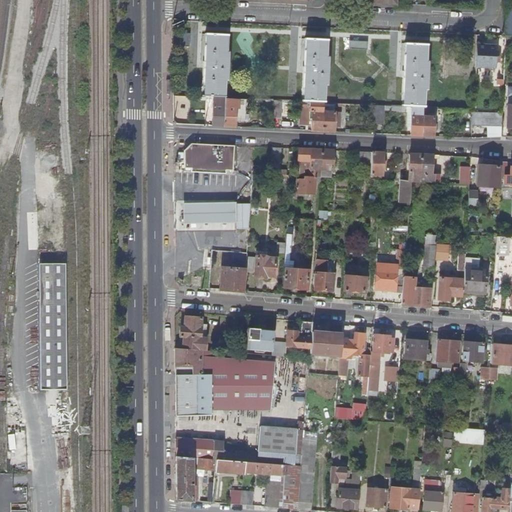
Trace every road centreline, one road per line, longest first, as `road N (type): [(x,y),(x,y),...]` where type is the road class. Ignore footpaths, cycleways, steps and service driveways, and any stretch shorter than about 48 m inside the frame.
road 1 (primary): [(133,0),(136,511)]
road 2 (residential): [(511,149),(153,129)]
road 3 (residential): [(155,296),(511,324)]
road 4 (residential): [(153,7),(472,24),(483,20),(490,0)]
road 5 (primary): [(157,509),(155,296)]
road 6 (primary): [(155,296),(153,129)]
road 7 (primary): [(153,129),(153,7)]
